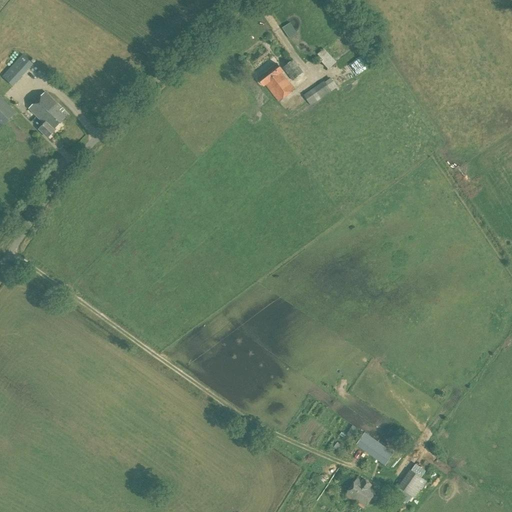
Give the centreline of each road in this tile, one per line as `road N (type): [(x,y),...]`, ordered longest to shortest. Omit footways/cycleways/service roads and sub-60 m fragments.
road 1 (track): [(14,255),(266,432),(357,466)]
road 2 (unclassified): [(0,276),(86,151),(240,0)]
